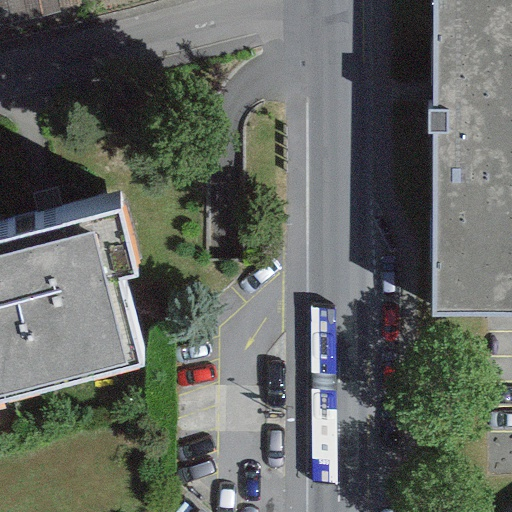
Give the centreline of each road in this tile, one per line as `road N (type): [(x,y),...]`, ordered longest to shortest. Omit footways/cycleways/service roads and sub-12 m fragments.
road 1 (unclassified): [(351,511),(343,0)]
road 2 (residential): [(0,79),(287,0)]
